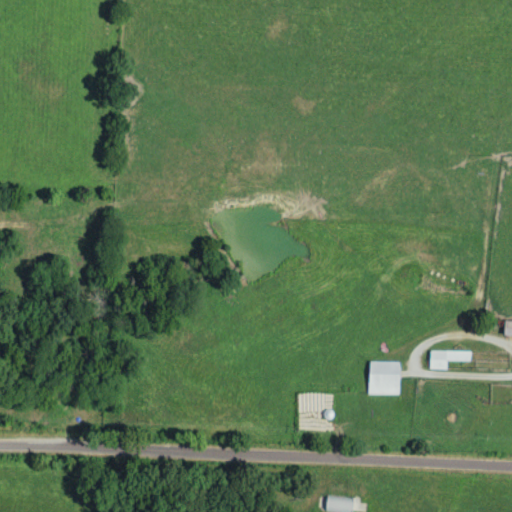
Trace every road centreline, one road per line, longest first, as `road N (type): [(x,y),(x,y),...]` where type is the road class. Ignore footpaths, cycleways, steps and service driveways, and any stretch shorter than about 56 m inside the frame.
road 1 (track): [(0,227),(52,225),(124,202),(249,179),(391,186),(484,235),(474,333)]
road 2 (residential): [(511,466),(0,444)]
